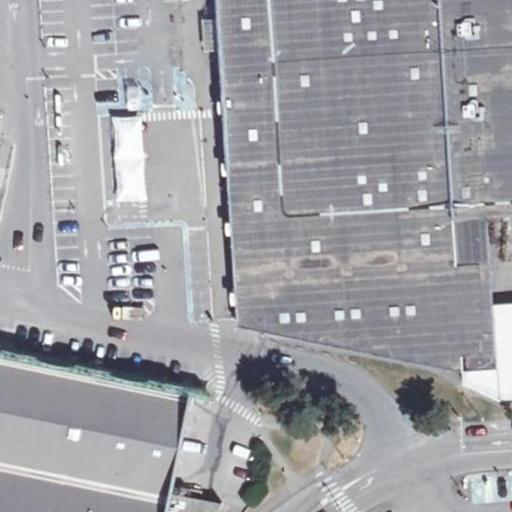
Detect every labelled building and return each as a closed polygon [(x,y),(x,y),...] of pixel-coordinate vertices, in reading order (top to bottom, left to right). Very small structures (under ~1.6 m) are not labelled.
[(511,0),(219,0),(220,11),(222,41),(224,65),(229,165),(240,322),(261,326),(334,342),(467,370),(462,303),(461,291),(460,267),(480,266),(478,249),(459,250),(458,240),(458,234),(457,216),(489,214),(511,212),(511,0)] [(110,185),(111,201),(148,199),(148,184),(146,165),(145,147),(144,129),(143,114),(106,116),(107,131),(108,149),(109,167),(110,185)] [(462,303),(467,370),(467,381),(508,398),(511,397),(511,304),(494,305),(493,289),(490,238),(489,214),(457,216),(458,234),(458,240),(459,250),(478,249),(480,266),(460,267),(461,291),(462,303)] [(0,357),(190,397),(193,384),(0,344),(0,357)] [(0,511),(202,511),(188,509),(190,496),(192,486),(172,482),(190,397),(0,357),(0,511)] [(188,509),(202,511),(218,511),(222,504),(190,496),(188,509)]
